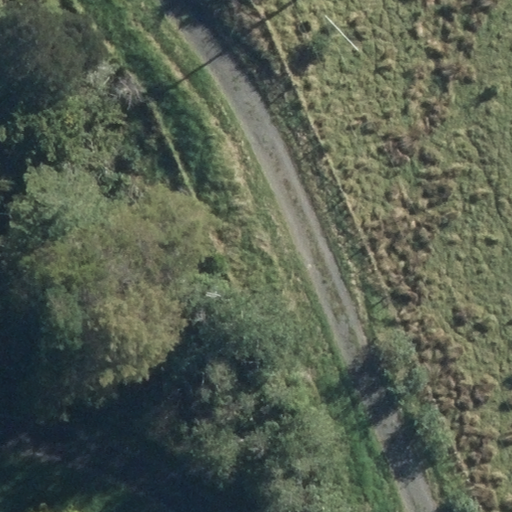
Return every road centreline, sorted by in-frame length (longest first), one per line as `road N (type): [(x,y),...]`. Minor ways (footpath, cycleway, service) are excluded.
road 1 (track): [(421,511),(255,104),(174,0)]
road 2 (track): [(0,444),(70,452),(175,511)]
